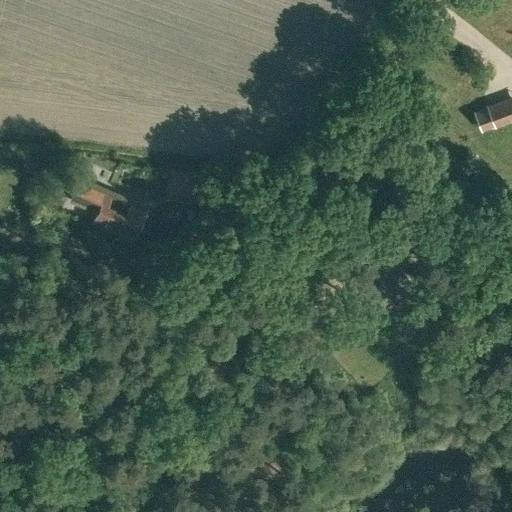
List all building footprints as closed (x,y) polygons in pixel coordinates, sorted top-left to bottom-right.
[(495,124),(505,120),(498,101),(488,104),(495,124)] [(214,173),(168,167),(164,195),(210,202),(214,173)] [(71,197),(98,209),(93,220),(132,236),(145,205),(80,178),(71,197)] [(383,242),(393,234),(383,221),(383,222),(373,229),(383,242)] [(385,252),(353,278),(366,295),(382,282),(395,298),(411,284),(385,252)] [(302,297),(296,289),(285,298),(292,305),(302,297)]
